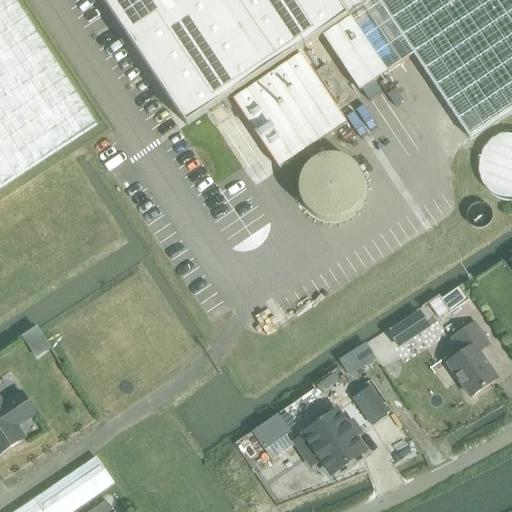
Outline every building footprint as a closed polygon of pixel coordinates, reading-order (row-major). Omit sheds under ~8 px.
[(0,0),(0,190),(83,136),(96,127),(13,0),(0,0)] [(102,0),(186,128),(323,38),(348,22),(333,0),(102,0)] [(511,0),(333,0),(348,22),(323,38),(360,92),(361,91),(374,83),(413,57),(470,141),(511,112),(511,0)] [(298,58),(233,102),(278,169),(343,124),(298,58)] [(305,218),(363,218),(363,158),(305,158),(305,218)] [(459,289),(450,294),(441,300),(449,314),(467,303),(459,289)] [(438,298),(428,304),(430,306),(440,322),(450,315),(439,300),(438,298)] [(420,313),(388,333),(388,334),(398,349),(430,328),(420,313)] [(471,399),(497,380),(478,353),(489,346),(474,325),(452,340),(462,355),(447,365),(471,399)] [(452,333),(456,338),(467,330),(463,325),(452,333)] [(38,357),(53,347),(39,326),(24,336),(38,357)] [(321,395),(334,387),(328,379),(316,387),(321,395)] [(371,388),(353,400),(372,428),(390,416),(371,388)] [(0,403),(0,455),(24,440),(15,427),(21,422),(23,424),(35,416),(20,394),(2,406),(0,403)] [(309,432),(304,436),(322,461),(331,475),(364,453),(361,448),(356,440),(345,425),(337,413),(334,415),(309,432)] [(252,434),(264,451),(290,433),(278,415),(252,434)] [(76,511),(113,487),(93,461),(17,511),(76,511)] [(111,511),(105,502),(91,511),(111,511)]
